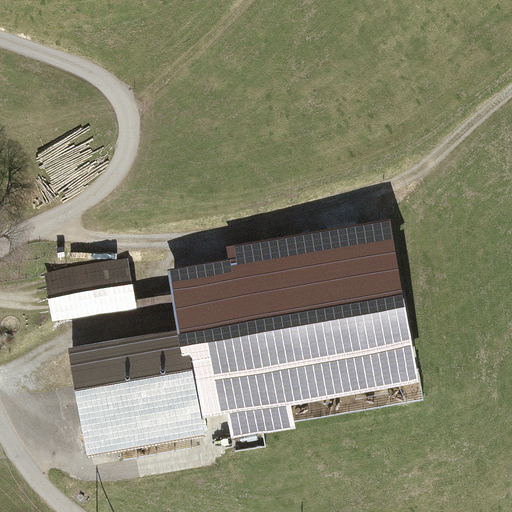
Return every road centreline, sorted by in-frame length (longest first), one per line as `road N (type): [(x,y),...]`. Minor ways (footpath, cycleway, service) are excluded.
road 1 (track): [(43,226),(94,241),(151,240),(263,226),(396,189),(511,93)]
road 2 (unclassified): [(0,39),(94,74),(126,103),(133,147),(109,186),(0,257)]
road 3 (unclassified): [(0,418),(30,471),(73,511)]
